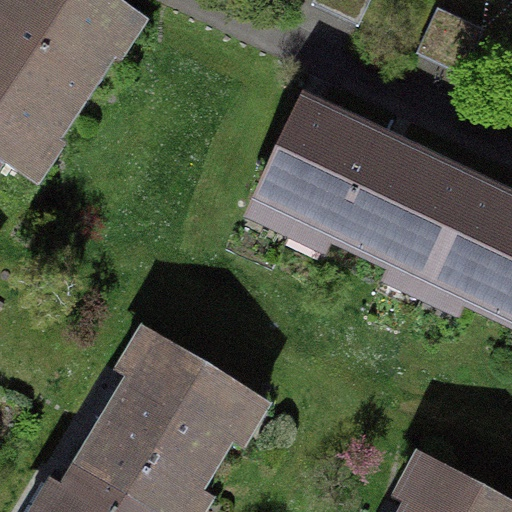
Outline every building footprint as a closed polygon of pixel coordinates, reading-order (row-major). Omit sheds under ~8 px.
[(147,36),(93,0),(12,0),(0,19),(0,179),(35,203),(147,36)] [(385,301),(419,318),(479,194),(393,154),(304,110),(244,235),(328,275),(334,261),(391,288),(385,301)] [(511,209),(479,194),(419,318),(460,337),(466,324),(511,345),(511,209)] [(41,478),(23,509),(28,511),(204,511),(210,504),(198,497),(226,449),(238,456),(265,411),(135,335),(107,383),(118,389),(89,439),(60,489),(41,478)] [(511,511),(511,509),(419,463),(397,507),(405,511),(404,511),(511,511)]
